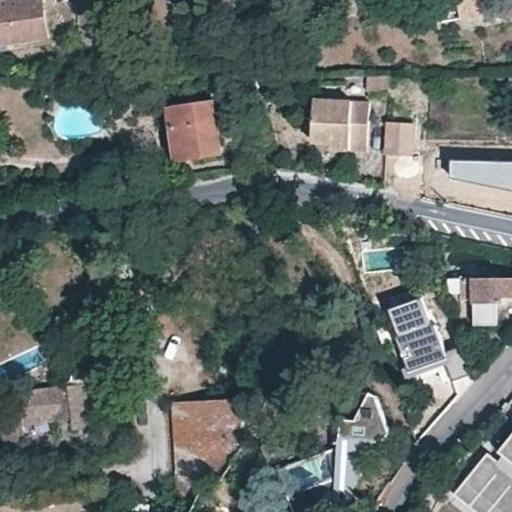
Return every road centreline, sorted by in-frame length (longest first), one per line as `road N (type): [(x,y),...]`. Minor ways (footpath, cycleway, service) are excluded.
road 1 (residential): [(511,225),(243,178),(0,220)]
road 2 (unknown): [(0,475),(157,455),(148,316)]
road 3 (residential): [(390,511),(419,465),(511,368)]
